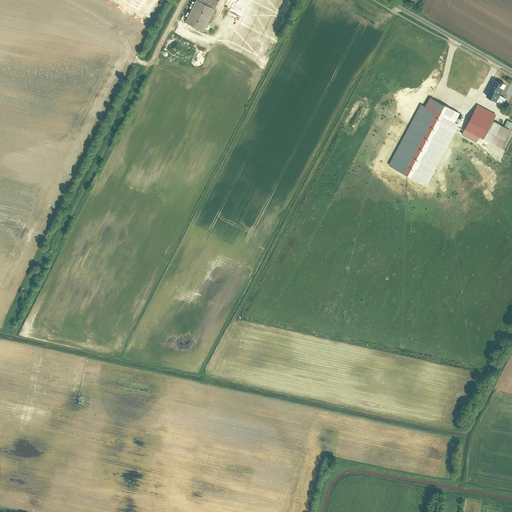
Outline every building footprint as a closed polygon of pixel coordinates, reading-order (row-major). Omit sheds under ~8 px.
[(195,0),(185,21),(204,30),(219,0),(195,0)] [(233,0),(232,2),(246,10),(251,0),(233,0)] [(504,105),(507,97),(499,94),(501,87),(503,88),(505,84),(500,82),(499,84),(495,82),(488,98),(504,105)] [(459,111),(430,95),(424,107),(420,105),(388,165),(425,185),(458,125),(453,122),(459,111)] [(492,120),(495,115),(476,105),(463,128),(482,139),(492,120)] [(510,129),(492,120),(482,139),(500,148),(510,129)]
